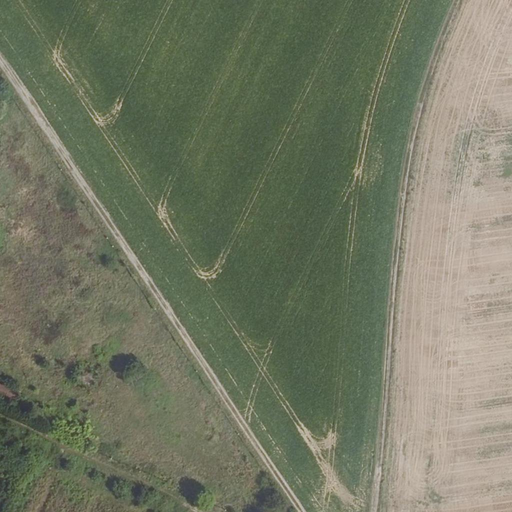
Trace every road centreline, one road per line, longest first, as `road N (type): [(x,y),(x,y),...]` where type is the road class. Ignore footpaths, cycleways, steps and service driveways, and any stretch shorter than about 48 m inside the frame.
road 1 (track): [(0,58),(304,511)]
road 2 (track): [(455,0),(419,118),(376,511)]
road 3 (track): [(0,412),(199,511)]
